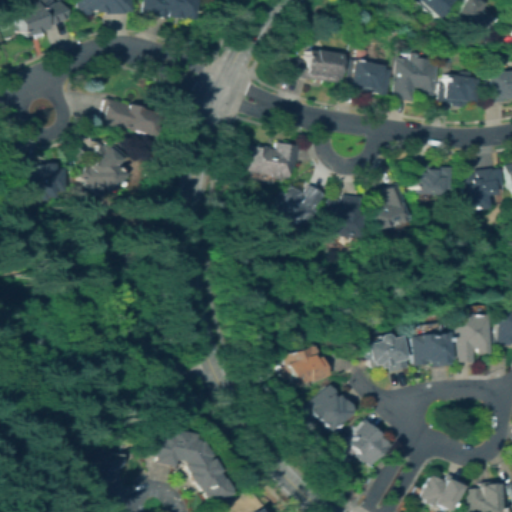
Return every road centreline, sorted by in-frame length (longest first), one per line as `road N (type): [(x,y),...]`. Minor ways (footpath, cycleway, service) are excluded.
road 1 (tertiary): [(324,511),(238,417),(202,337),(189,273),(187,211),(198,139),(231,60),(273,0)]
road 2 (residential): [(218,85),(269,107),(423,135),(511,131)]
road 3 (residential): [(410,431),(472,455),(490,444),(497,407),(478,388),(421,391),(405,409),(410,431)]
road 4 (residential): [(0,92),(78,55),(118,46),(218,85)]
road 5 (residential): [(8,88),(22,121),(34,134),(49,134),(61,110),(44,71)]
